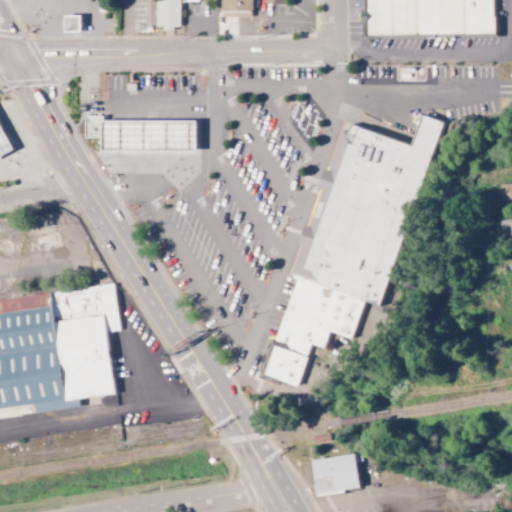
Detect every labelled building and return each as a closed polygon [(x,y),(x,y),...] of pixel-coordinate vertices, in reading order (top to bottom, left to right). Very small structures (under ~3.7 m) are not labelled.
[(155,28),(179,28),(179,0),(163,0),(155,0),(155,28)] [(183,0),(183,2),(199,2),(199,0),(220,0),(221,18),(252,17),(251,0),(183,0)] [(497,0),(498,17),(501,17),(501,38),(367,38),(366,0),(497,0)] [(80,15),(63,16),(63,33),(80,33),(80,15)] [(82,114),(105,114),(105,123),(200,122),(201,152),(105,153),(105,140),(83,140),(82,114)] [(383,307),(366,303),(298,277),(293,276),(305,250),(300,247),(308,227),(314,229),(327,191),(322,189),(330,168),(333,169),(349,125),(418,147),(429,115),(451,124),(383,307)] [(0,125),(14,151),(0,158),(0,125)] [(511,183),(500,184),(500,204),(511,203),(511,183)] [(511,238),(511,219),(496,221),(499,240),(511,238)] [(298,391),(310,360),(306,358),(310,345),(323,350),(330,332),(351,340),(366,303),(298,277),(274,342),(271,340),(255,380),(278,389),(280,384),(298,391)] [(0,409),(33,405),(34,413),(80,408),(79,399),(113,395),(106,333),(119,331),(114,286),(0,298),(0,409)] [(359,491),(355,456),(311,460),(315,496),(359,491)]
